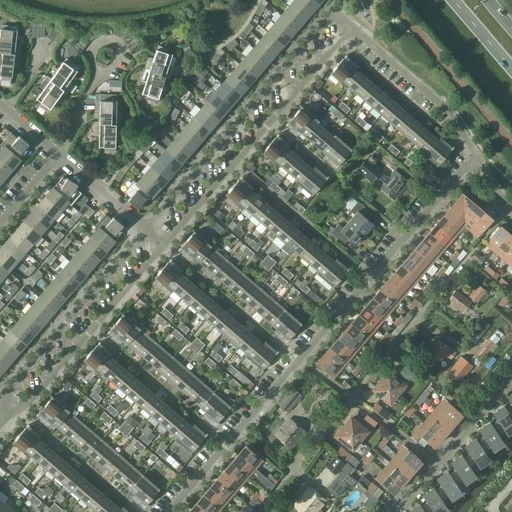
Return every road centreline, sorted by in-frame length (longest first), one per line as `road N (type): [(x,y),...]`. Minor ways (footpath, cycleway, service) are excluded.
road 1 (residential): [(168,511),(475,155)]
road 2 (residential): [(352,27),(334,12),(146,229)]
road 3 (residential): [(164,244),(352,27)]
road 4 (residential): [(10,411),(28,403),(164,244)]
road 5 (residential): [(146,229),(0,401)]
road 6 (residential): [(475,155),(439,102),(352,27)]
road 7 (residential): [(395,511),(511,375)]
